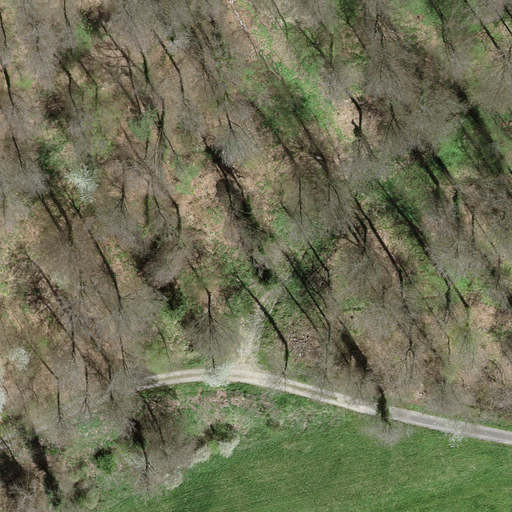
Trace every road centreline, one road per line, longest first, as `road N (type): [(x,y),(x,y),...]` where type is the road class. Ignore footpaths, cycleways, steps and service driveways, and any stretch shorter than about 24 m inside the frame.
road 1 (track): [(511,436),(274,382),(192,379),(105,396),(0,449)]
road 2 (track): [(0,195),(38,124),(121,97),(155,75),(194,0)]
